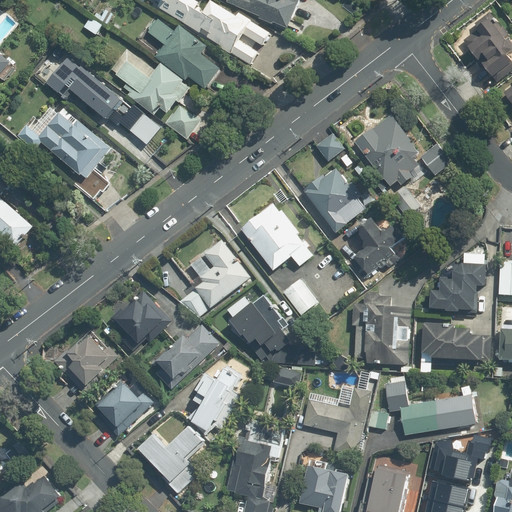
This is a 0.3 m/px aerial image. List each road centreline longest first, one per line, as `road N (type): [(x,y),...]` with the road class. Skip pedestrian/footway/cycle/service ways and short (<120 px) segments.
road 1 (secondary): [(0,346),(402,38)]
road 2 (residential): [(0,363),(136,511)]
road 3 (residential): [(402,38),(511,179)]
road 4 (track): [(0,151),(126,249)]
